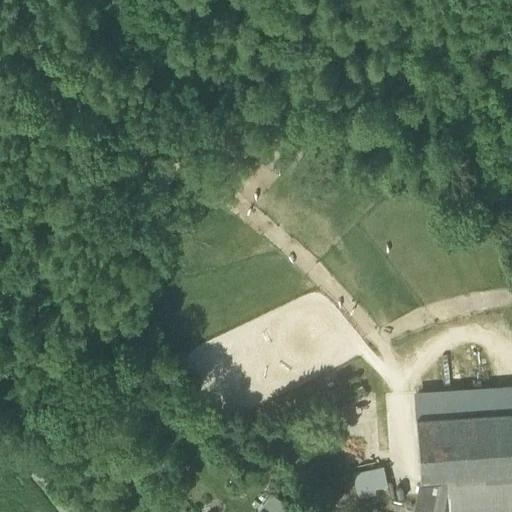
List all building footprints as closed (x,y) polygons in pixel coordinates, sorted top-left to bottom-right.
[(511,381),(416,388),(418,414),(511,407),(511,381)] [(511,407),(418,414),(416,414),(420,476),(421,475),(438,474),(454,473),(459,473),(511,469),(511,407)] [(383,464),(352,470),(356,490),(387,483),(383,464)] [(511,469),(459,473),(452,511),(511,507),(511,469)] [(454,473),(438,474),(431,511),(452,511),(459,473),(454,473)] [(413,511),(431,511),(438,474),(421,475),(413,511)] [(257,510),(260,511),(292,511),(269,494),(257,510)]
